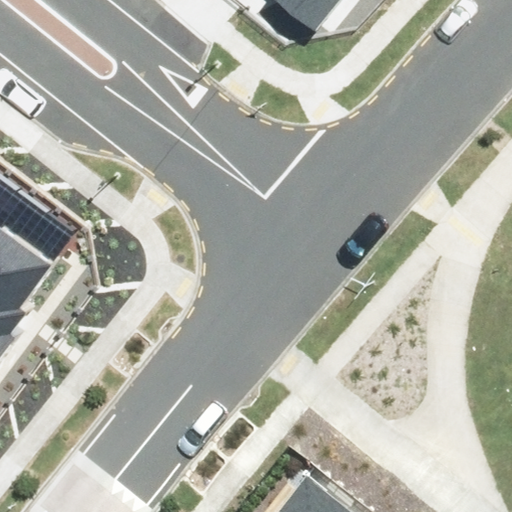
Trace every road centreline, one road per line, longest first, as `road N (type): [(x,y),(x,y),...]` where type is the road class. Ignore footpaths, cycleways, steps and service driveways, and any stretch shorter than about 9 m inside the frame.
road 1 (residential): [(274,283),(0,59)]
road 2 (residential): [(92,0),(346,204)]
road 3 (residential): [(98,511),(274,283)]
road 4 (residential): [(346,204),(511,22)]
